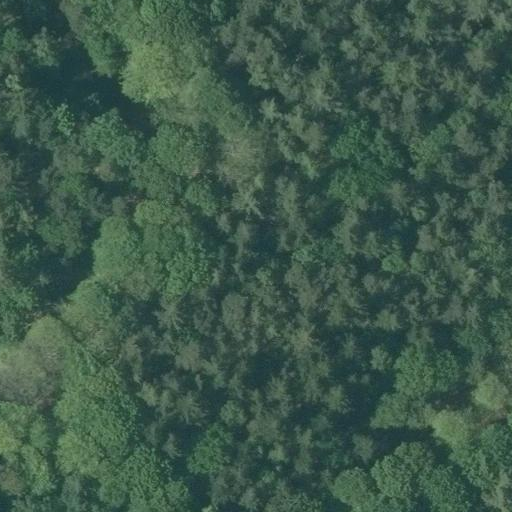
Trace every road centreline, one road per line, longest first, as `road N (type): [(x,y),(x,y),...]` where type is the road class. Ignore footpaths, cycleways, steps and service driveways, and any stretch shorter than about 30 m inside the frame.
road 1 (track): [(119,0),(201,142),(199,173),(0,467)]
road 2 (track): [(511,413),(380,511)]
road 3 (track): [(36,416),(83,445),(144,511)]
